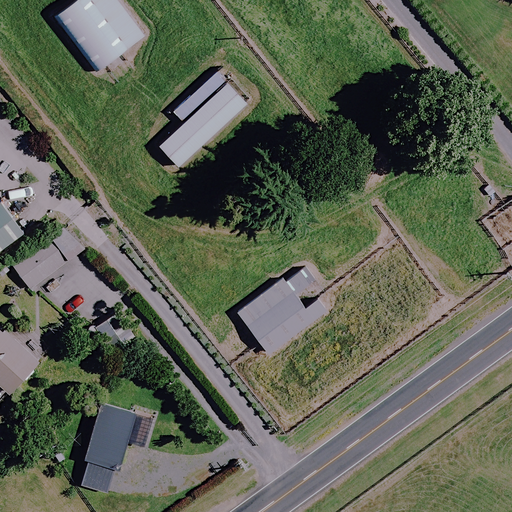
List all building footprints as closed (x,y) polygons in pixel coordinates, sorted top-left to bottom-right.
[(146,36),(118,0),(80,0),(60,16),(101,70),(146,36)] [(247,104),(228,82),(160,146),(180,167),(247,104)] [(0,252),(22,236),(0,205),(0,252)] [(99,240),(83,218),(15,267),(32,289),(99,240)] [(306,264),(239,312),(269,354),(315,321),(329,311),(317,294),(302,304),(297,296),(318,281),(306,264)] [(139,340),(116,316),(97,334),(119,358),(139,340)] [(40,363),(0,326),(0,383),(12,394),(40,363)]
